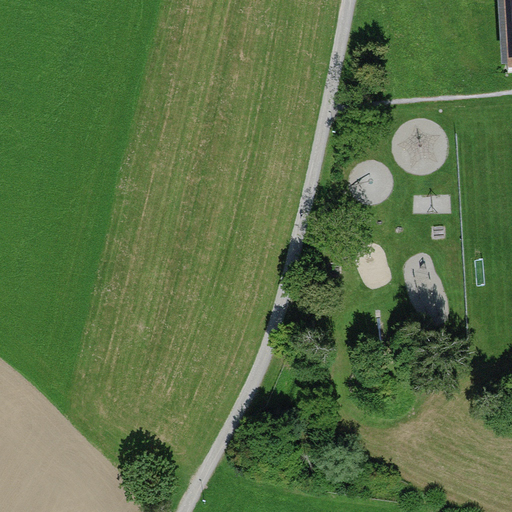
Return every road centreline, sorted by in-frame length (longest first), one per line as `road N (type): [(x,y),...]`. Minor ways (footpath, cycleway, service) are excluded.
road 1 (track): [(348,0),(288,297),(253,389),(185,511)]
road 2 (track): [(344,511),(204,478)]
